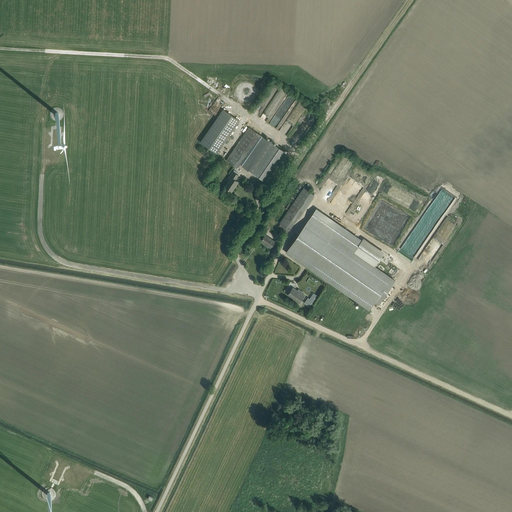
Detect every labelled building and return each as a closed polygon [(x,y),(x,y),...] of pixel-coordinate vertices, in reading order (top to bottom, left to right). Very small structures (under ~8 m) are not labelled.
[(223,109),(200,142),(216,153),(239,121),(223,109)] [(249,127),(229,156),(226,160),(236,167),(259,133),(249,127)] [(261,135),(240,165),(248,170),(269,184),(272,180),(289,155),(268,140),(261,135)] [(229,180),(224,187),(231,191),(238,182),(233,178),(236,174),(238,175),(233,171),(228,179),(229,180)] [(403,268),(337,223),(307,267),(370,310),(376,302),(380,305),(403,268)] [(269,248),(274,241),(265,234),(260,241),(266,245),(265,245),(269,248)] [(304,295),(297,290),(293,287),(288,294),(294,299),(299,303),(304,295)] [(310,299),(308,297),(304,303),(309,306),(317,295),(314,293),(310,299)]
